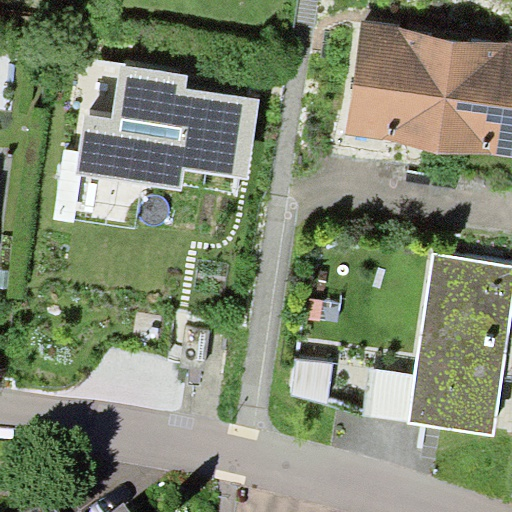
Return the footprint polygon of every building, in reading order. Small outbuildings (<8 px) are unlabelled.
[(345,121),(434,134),(447,39),(359,27),(345,121)] [(511,48),(447,39),(434,134),(511,145),(511,48)] [(183,78),(95,66),(81,171),(178,184),(181,165),(246,174),(256,100),(181,90),(183,78)] [(442,258),(419,417),(489,427),(511,268),(511,264),(428,252),(427,256),(442,258)] [(199,369),(205,331),(181,327),(176,366),(199,369)] [(286,390),(323,399),(329,361),(291,356),(286,390)]
